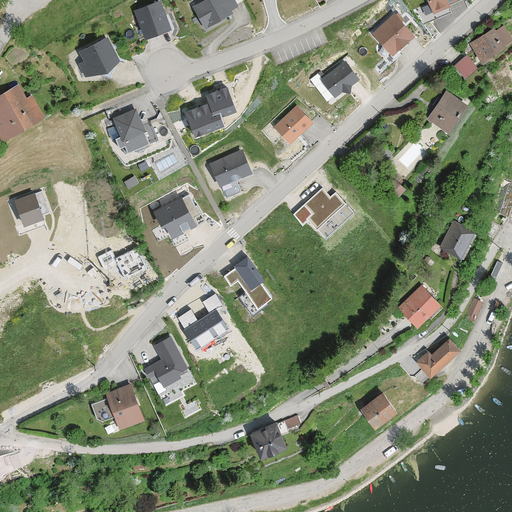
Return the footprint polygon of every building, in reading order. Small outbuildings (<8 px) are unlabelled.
[(202,14),(207,23),(224,13),(222,10),(226,9),(233,4),(231,0),(204,0),(192,7),(198,16),(202,14)] [(426,0),(432,10),(446,4),(445,0),(426,0)] [(133,11),(143,33),(165,25),(156,2),(133,11)] [(392,13),(371,32),(383,45),(389,39),(396,47),(411,34),(392,13)] [(202,14),(198,16),(203,25),(207,23),(202,14)] [(165,25),(143,33),(145,39),(167,30),(165,25)] [(503,45),(511,40),(502,26),(494,32),(502,44),(503,45)] [(494,32),(492,28),(471,41),(481,57),(502,44),(494,32)] [(103,39),(80,51),(91,72),(92,72),(108,77),(113,61),(114,60),(103,39)] [(389,39),(383,45),(390,53),(396,47),(389,39)] [(384,57),(388,52),(381,46),(377,51),(384,57)] [(462,55),(452,64),(464,77),(474,68),(462,55)] [(343,61),(320,78),(332,94),(339,89),(347,90),(348,82),(355,77),(343,61)] [(21,127),(42,115),(29,95),(25,97),(16,84),(2,93),(21,127)] [(233,109),(224,87),(204,94),(208,102),(200,106),(184,112),(194,136),(222,125),(218,115),(233,109)] [(456,113),(458,114),(464,104),(445,92),(429,115),(447,127),(456,113)] [(0,136),(1,139),(21,127),(2,93),(0,93),(0,136)] [(197,98),(200,106),(208,102),(204,94),(197,98)] [(295,106),(273,126),(286,139),(295,130),(297,132),(309,121),(295,106)] [(122,144),(125,151),(132,149),(145,143),(155,139),(148,121),(135,127),(128,111),(112,118),(120,135),(113,138),(117,147),(122,144)] [(295,130),(286,139),(288,141),(297,132),(295,130)] [(132,149),(133,151),(146,145),(145,143),(132,149)] [(117,147),(120,154),(125,151),(122,144),(117,147)] [(237,152),(210,164),(224,197),(239,191),(233,177),(248,170),(243,160),(241,161),(237,152)] [(127,188),(137,181),(133,173),(122,180),(127,188)] [(511,181),(507,180),(497,210),(508,213),(511,198),(511,181)] [(401,189),(393,181),(385,189),(394,197),(401,189)] [(320,185),(310,195),(318,203),(310,211),(305,216),(325,236),(353,208),(334,189),(329,194),(320,185)] [(42,217),(33,193),(15,200),(24,224),(42,217)] [(154,212),(170,246),(185,237),(179,226),(185,222),(187,225),(201,217),(194,205),(193,205),(186,194),(154,212)] [(310,195),(302,203),(310,211),(318,203),(310,195)] [(453,220),(440,243),(459,254),(472,230),(453,220)] [(147,267),(139,248),(116,258),(125,277),(147,267)] [(262,277),(245,254),(232,264),(234,268),(230,271),(229,269),(222,274),(228,283),(235,278),(244,289),(238,294),(249,310),(270,294),(259,280),(262,277)] [(496,260),(491,273),(496,275),(501,262),(496,260)] [(421,284),(398,305),(416,324),(440,304),(421,284)] [(213,291),(176,315),(194,343),(224,323),(214,309),(221,304),(213,291)] [(472,320),(481,300),(473,297),(466,311),(468,312),(466,317),(472,320)] [(186,370),(168,336),(153,344),(161,359),(143,369),(151,384),(159,379),(175,371),(177,375),(186,370)] [(400,371),(404,375),(406,373),(411,372),(421,364),(429,373),(457,348),(448,337),(430,353),(424,346),(420,350),(419,349),(413,355),(415,357),(400,371)] [(175,371),(159,379),(162,384),(177,375),(175,371)] [(113,394),(114,398),(109,400),(117,418),(120,427),(139,420),(127,385),(112,390),(113,394)] [(381,391),(362,406),(376,424),(395,409),(381,391)] [(106,401),(105,397),(88,403),(92,418),(98,421),(112,416),(117,418),(109,400),(106,401)] [(182,404),(185,413),(198,408),(195,399),(182,404)] [(276,422),(276,421),(251,431),(259,453),(284,443),(280,434),(285,432),(284,428),(299,422),(296,414),(276,422)] [(22,451),(12,455),(15,464),(26,461),(22,451)]
